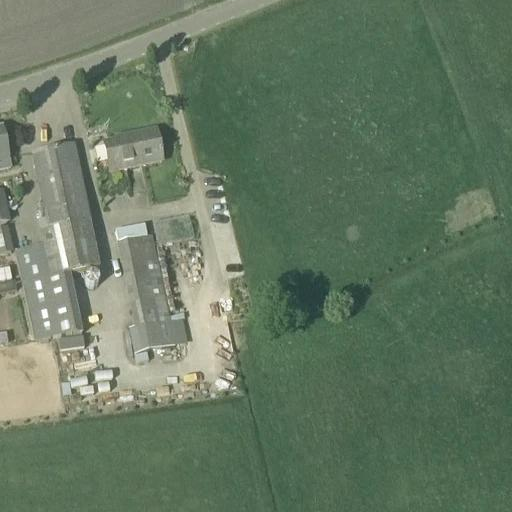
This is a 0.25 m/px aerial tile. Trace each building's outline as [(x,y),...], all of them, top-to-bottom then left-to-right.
[(108,176),(161,165),(154,134),(124,140),(125,143),(102,148),(108,176)] [(34,345),(80,336),(67,278),(97,272),(74,147),(30,156),(44,223),(35,225),(41,248),(15,253),(34,345)] [(0,227),(9,226),(2,193),(0,193),(0,227)] [(148,226),(113,233),(120,267),(155,260),(148,226)] [(0,251),(12,251),(11,228),(0,228),(0,251)] [(14,285),(0,291),(0,302),(4,312),(22,304),(14,285)] [(133,331),(127,332),(133,358),(173,350),(168,326),(168,324),(133,331)]
